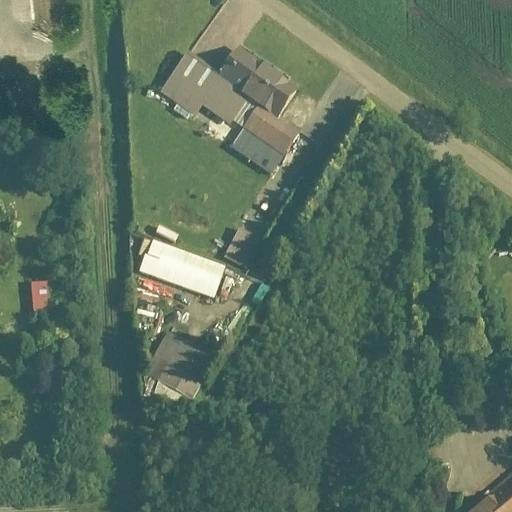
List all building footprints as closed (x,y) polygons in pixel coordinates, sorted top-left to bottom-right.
[(296,96),(238,57),(219,84),(249,104),(260,111),(277,123),(296,96)] [(249,104),(219,84),(186,62),(161,100),(194,122),(199,113),(229,133),(249,104)] [(277,123),(260,111),(244,135),(283,161),(299,137),(277,123)] [(212,303),(223,272),(152,247),(141,277),(212,303)] [(49,288),(32,289),(35,320),(51,319),(49,288)] [(186,413),(213,364),(181,345),(158,386),(151,404),(186,413)] [(427,472),(449,470),(446,442),(424,444),(427,472)] [(511,511),(511,479),(487,501),(491,505),(496,511),(511,511)]
